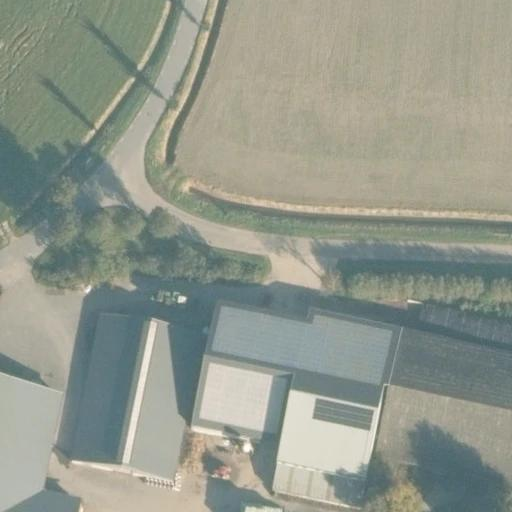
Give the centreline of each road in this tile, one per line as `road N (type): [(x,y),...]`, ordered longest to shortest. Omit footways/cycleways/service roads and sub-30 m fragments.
road 1 (tertiary): [(511,261),(359,251),(217,230),(111,173)]
road 2 (tertiary): [(111,173),(194,0)]
road 3 (tertiary): [(0,263),(111,173)]
